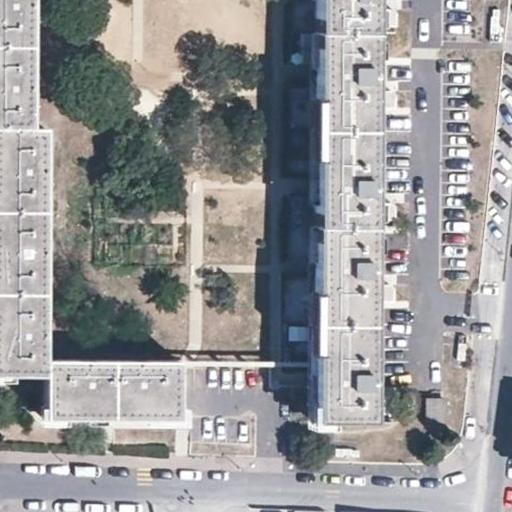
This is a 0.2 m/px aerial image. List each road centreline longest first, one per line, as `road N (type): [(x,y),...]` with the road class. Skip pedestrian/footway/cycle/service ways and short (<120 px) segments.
road 1 (residential): [(0,485),(493,502)]
road 2 (residential): [(511,327),(493,502)]
